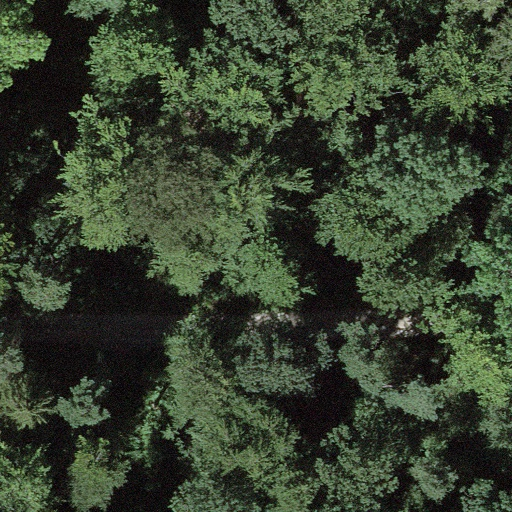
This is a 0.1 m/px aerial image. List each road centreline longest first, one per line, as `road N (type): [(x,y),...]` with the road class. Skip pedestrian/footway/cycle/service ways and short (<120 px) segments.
road 1 (track): [(511,65),(236,117),(0,98)]
road 2 (track): [(0,339),(511,317)]
road 3 (track): [(0,84),(190,0)]
